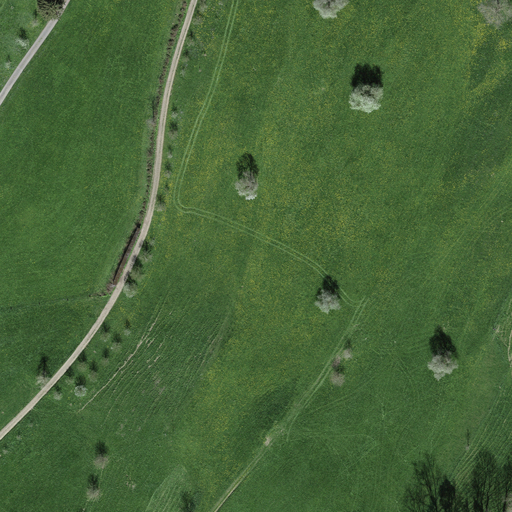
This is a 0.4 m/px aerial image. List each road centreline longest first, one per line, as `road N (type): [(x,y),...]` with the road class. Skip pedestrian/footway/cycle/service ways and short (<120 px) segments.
road 1 (track): [(193,0),(149,235),(91,336),(0,437)]
road 2 (track): [(203,511),(249,458),(315,332)]
road 3 (track): [(0,103),(65,0)]
